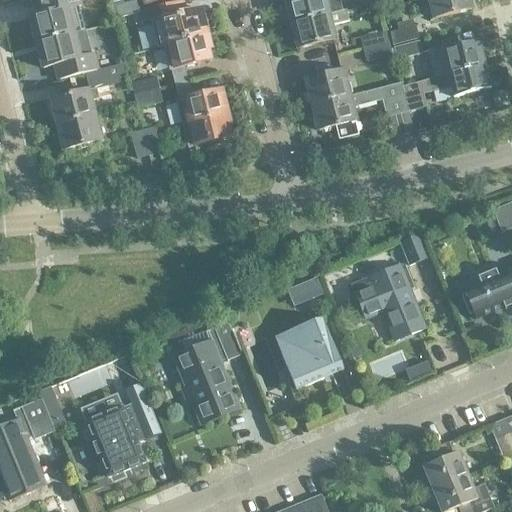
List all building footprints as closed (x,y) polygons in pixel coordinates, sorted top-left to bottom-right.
[(295,0),(287,2),(293,27),(347,13),(347,11),(330,16),(332,13),(330,4),(328,4),(340,1),(339,0),(295,0)] [(469,0),(431,0),(437,22),(473,13),(469,0)] [(114,21),(141,15),(138,2),(110,8),(114,21)] [(31,22),(37,47),(74,37),(69,18),(78,16),(75,4),(65,6),(67,12),(31,22)] [(144,14),(154,52),(164,50),(205,39),(208,39),(207,36),(212,34),(209,21),(204,22),(201,9),(185,13),(182,4),(144,14)] [(347,13),(293,27),(299,52),(336,43),(335,41),(339,37),(336,28),(334,28),(350,23),(347,13)] [(393,46),(420,40),(416,27),(414,28),(390,34),(393,46)] [(363,53),(390,46),(387,32),(360,39),(363,53)] [(74,37),(37,47),(44,72),(80,63),(74,37)] [(205,39),(173,48),(164,50),(170,73),(211,63),(205,39)] [(397,62),(423,56),(419,43),(394,49),(397,62)] [(481,43),(451,51),(451,46),(429,52),(436,79),(487,67),(481,43)] [(366,64),(393,57),(390,46),(363,53),(366,64)] [(100,59),(104,72),(125,67),(122,53),(100,59)] [(52,104),(58,129),(95,119),(91,104),(100,102),(97,91),(109,88),(107,84),(128,79),(125,67),(104,72),(85,77),(89,94),(52,104)] [(487,67),(436,79),(403,88),(410,114),(428,109),(424,96),(452,88),(455,99),(493,90),(487,67)] [(307,83),(314,108),(350,99),(350,98),(353,93),(351,84),(346,82),(344,74),(307,83)] [(134,99),(160,92),(157,79),(130,86),(134,99)] [(350,99),(314,108),(320,134),(335,130),(339,143),(359,138),(356,125),(357,124),(353,110),(382,102),(392,139),(414,134),(410,114),(403,88),(402,84),(350,98),(350,99)] [(509,91),(493,91),(493,105),(509,106),(509,91)] [(137,111),(164,104),(160,92),(134,99),(137,111)] [(222,93),(187,102),(177,105),(183,128),(225,117),(228,117),(222,93)] [(231,140),(225,117),(183,128),(189,151),(231,140)] [(95,119),(58,129),(65,153),(101,144),(95,119)] [(149,159),(161,156),(155,129),(142,132),(149,159)] [(149,159),(142,132),(130,135),(137,162),(149,159)] [(511,201),(495,208),(503,233),(511,229),(511,201)] [(430,261),(421,239),(401,246),(410,269),(430,261)] [(511,266),(511,267),(511,272),(464,292),(476,322),(511,307),(511,266)] [(374,281),(354,289),(357,296),(367,321),(384,314),(395,343),(424,331),(409,293),(414,291),(405,269),(374,281)] [(321,277),(289,290),(296,307),(328,294),(321,277)] [(243,358),(229,325),(226,316),(203,325),(211,346),(176,360),(203,427),(238,412),(219,365),(226,362),(227,364),(243,358)] [(302,334),(277,344),(282,354),(281,355),(296,392),(324,380),(322,374),(329,371),(341,367),(323,320),(307,327),(310,334),(306,336),(305,332),(302,333),(302,334)] [(88,429),(82,432),(87,442),(92,440),(94,446),(92,446),(97,458),(99,458),(102,463),(96,465),(100,476),(106,474),(108,479),(110,479),(112,484),(127,478),(125,473),(129,471),(132,476),(146,471),(144,465),(145,464),(144,461),(137,444),(136,441),(143,438),(145,442),(162,436),(142,386),(125,393),(130,405),(131,407),(123,410),(123,409),(107,415),(106,413),(101,415),(102,417),(86,424),(88,429)] [(50,389),(40,394),(43,401),(44,405),(55,400),(50,389)] [(29,447),(57,435),(44,405),(43,401),(13,414),(18,425),(0,432),(0,480),(9,504),(46,489),(29,447)] [(511,434),(495,441),(504,464),(511,460),(511,434)] [(426,471),(435,494),(470,480),(461,457),(456,459),(450,445),(435,451),(440,465),(426,471)] [(470,480),(435,494),(442,511),(456,511),(459,511),(490,511),(494,510),(484,486),(474,490),(470,480)] [(329,511),(323,497),(312,502),(316,511),(329,511)] [(316,511),(312,502),(300,506),(302,511),(316,511)]
